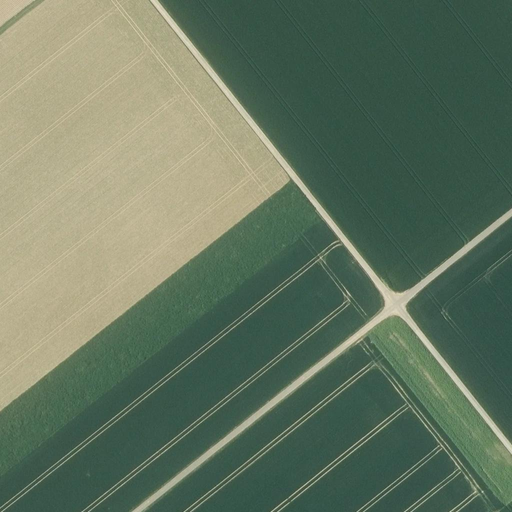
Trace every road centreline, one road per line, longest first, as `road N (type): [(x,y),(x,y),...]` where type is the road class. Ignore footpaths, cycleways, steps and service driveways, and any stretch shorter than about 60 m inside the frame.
road 1 (unclassified): [(511,453),(153,0)]
road 2 (track): [(137,511),(511,213)]
